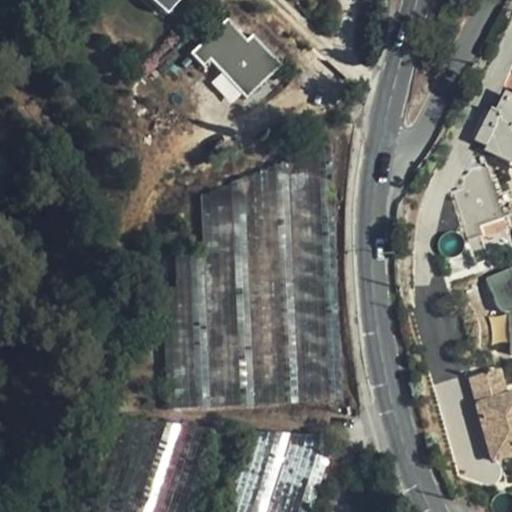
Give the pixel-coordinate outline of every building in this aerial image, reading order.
[(153,0),(167,12),(177,0),(153,0)] [(278,65),(230,15),(189,53),(237,104),(278,65)] [(511,102),(506,99),(500,114),(496,121),(492,118),(480,140),(492,146),(489,151),(511,162),(511,102)] [(496,121),(500,114),(491,109),(487,116),(492,118),(496,121)] [(468,241),(483,236),(480,226),(504,219),(486,167),(449,178),(468,241)] [(507,232),(504,219),(480,226),(483,236),(483,239),(507,232)] [(511,264),(487,272),(511,351),(511,264)] [(470,378),(477,405),(493,462),(511,456),(511,395),(506,397),(498,371),(470,378)] [(299,511),(309,439),(263,433),(253,511),(299,511)]
